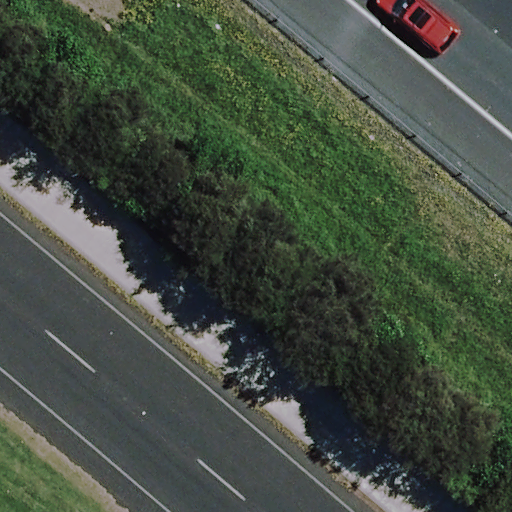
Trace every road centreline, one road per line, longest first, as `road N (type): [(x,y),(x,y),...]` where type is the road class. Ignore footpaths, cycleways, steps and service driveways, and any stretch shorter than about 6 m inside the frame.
road 1 (motorway): [(511,138),(348,0)]
road 2 (unclassified): [(0,386),(148,511)]
